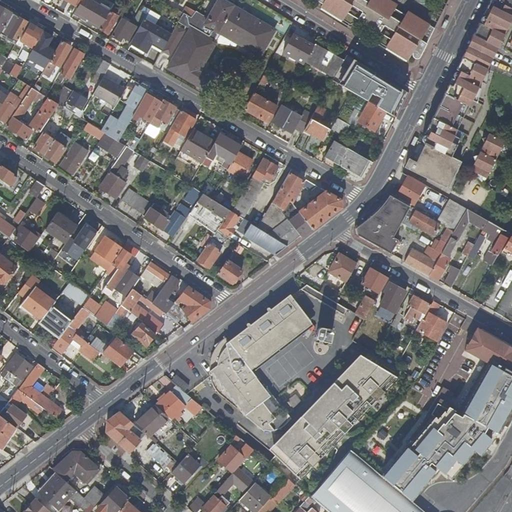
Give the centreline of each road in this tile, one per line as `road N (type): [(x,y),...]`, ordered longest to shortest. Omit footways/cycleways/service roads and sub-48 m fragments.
road 1 (residential): [(13,0),(364,200)]
road 2 (residential): [(235,302),(0,145)]
road 3 (residential): [(329,231),(511,333)]
road 4 (residential): [(423,91),(273,0)]
road 5 (secondary): [(235,302),(104,402)]
road 6 (residential): [(104,402),(0,321)]
road 7 (residential): [(172,511),(75,425)]
road 8 (secondary): [(423,91),(364,200)]
